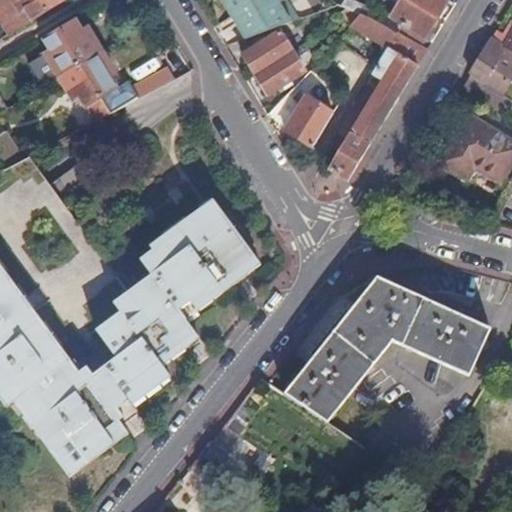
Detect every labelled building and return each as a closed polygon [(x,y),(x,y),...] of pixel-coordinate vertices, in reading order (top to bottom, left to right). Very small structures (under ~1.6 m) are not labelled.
[(0,0),(0,13),(13,35),(49,12),(41,0),(0,0)] [(41,0),(49,12),(65,3),(63,0),(41,0)] [(250,36),(301,17),(289,0),(222,0),(239,26),(242,25),(250,36)] [(447,0),(402,0),(391,19),(401,25),(398,30),(402,32),(424,45),(450,1),(447,0)] [(371,23),(372,22),(375,15),(346,1),(342,10),(346,11),(361,19),(371,23)] [(361,19),(351,30),(390,52),(340,134),(349,139),(330,171),(349,183),(419,69),(418,68),(427,53),(399,36),(398,38),(372,22),(371,23),(361,19)] [(89,42),(77,22),(61,31),(82,66),(102,54),(94,39),(89,42)] [(61,31),(45,41),(57,62),(52,65),(61,79),(82,66),(61,31)] [(498,33),(493,43),(511,54),(511,35),(509,40),(498,33)] [(248,84),(294,54),(286,42),(291,38),(289,34),(284,38),(282,34),(244,58),(236,45),(227,49),(248,84)] [(472,77),(509,100),(511,102),(511,54),(493,43),(472,77)] [(111,68),(102,54),(82,66),(112,115),(176,82),(169,69),(122,95),(107,71),(111,68)] [(269,118),(276,111),(269,98),(306,74),(304,71),(309,67),(306,63),(302,67),(294,54),(248,84),(269,118)] [(82,66),(61,79),(70,93),(74,91),(95,125),(112,115),(82,66)] [(472,77),(464,90),(501,113),(509,100),(472,77)] [(280,126),(307,143),(327,108),(300,93),(280,126)] [(0,115),(9,110),(0,96),(0,115)] [(511,144),(469,118),(441,165),(469,183),(475,172),(501,189),(511,168),(511,144)] [(5,131),(0,134),(0,161),(6,170),(24,156),(5,131)] [(10,405),(66,482),(125,439),(116,426),(122,422),(116,414),(127,405),(131,410),(170,381),(162,370),(200,343),(186,323),(262,269),(214,202),(150,249),(153,253),(139,262),(150,278),(128,294),(32,163),(0,186),(0,397),(7,407),(10,405)] [(308,367),(285,396),(326,425),(391,344),(466,379),(488,333),(450,315),(450,314),(444,310),(443,312),(404,294),(405,292),(398,289),(397,290),(377,281),(313,361),(312,360),(307,366),(308,367)] [(199,459),(200,460),(216,469),(227,453),(213,444),(212,443),(199,459)]
